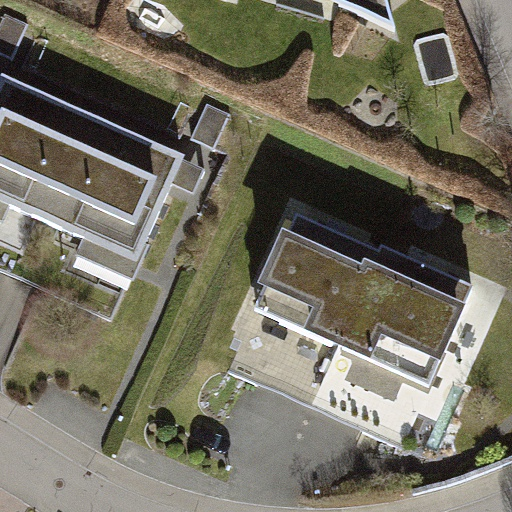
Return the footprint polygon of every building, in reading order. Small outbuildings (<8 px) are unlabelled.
[(319,0),(394,33),(384,0),(319,0)] [(95,127),(4,85),(0,93),(0,208),(48,230),(95,127)] [(187,169),(95,127),(48,230),(138,274),(187,169)] [(381,257),(299,220),(258,309),(311,333),(307,341),(336,354),(381,257)] [(383,252),(381,257),(336,354),(425,395),(472,293),(383,252)]
